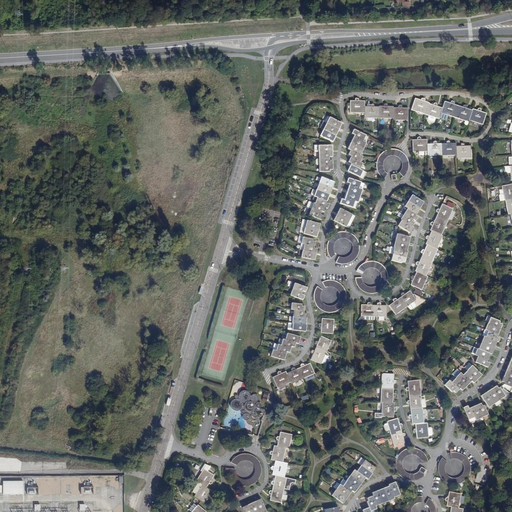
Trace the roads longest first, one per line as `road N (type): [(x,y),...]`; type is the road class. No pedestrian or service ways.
road 1 (residential): [(317,269),(339,183),(344,95),(445,93),(487,106),(479,139),(404,138),(410,163),(403,183)]
road 2 (tertiary): [(277,46),(511,30)]
road 3 (tertiary): [(511,16),(302,33)]
road 4 (residential): [(219,251),(161,445)]
road 5 (tertiary): [(302,33),(101,52)]
road 6 (residential): [(161,445),(219,461),(245,448),(258,453),(262,486),(245,497),(222,496),(215,511)]
road 7 (residential): [(348,273),(362,297),(384,296),(401,281),(429,199),(403,183)]
road 8 (residential): [(268,70),(219,251)]
road 9 (residential): [(273,412),(265,372),(303,352),(317,269)]
road 10 (tertiary): [(101,52),(267,48)]
road 11 (residential): [(511,325),(496,367),(453,406),(436,454)]
